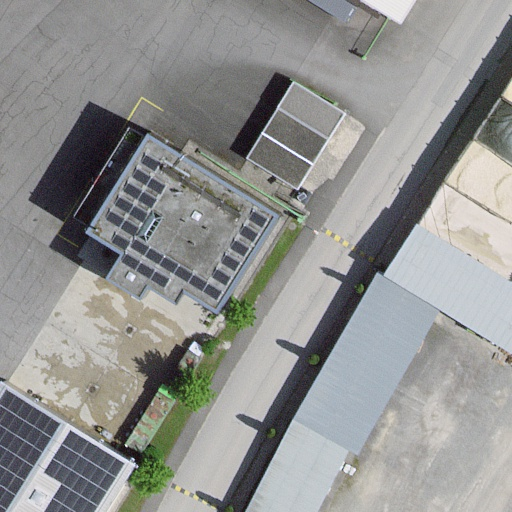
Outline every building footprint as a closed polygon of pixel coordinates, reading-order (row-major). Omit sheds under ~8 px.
[(415,0),(367,0),(403,21),(415,0)] [(340,111),(294,81),(248,152),(294,182),(340,111)] [(278,214),(151,136),(96,225),(128,245),(113,270),(146,291),(152,282),(180,299),(188,286),(221,306),(278,214)] [(511,281),(425,228),(397,274),(511,344),(511,281)] [(0,511),(106,511),(137,463),(7,381),(0,392),(0,511)] [(309,511),(345,445),(299,421),(251,511),(309,511)]
